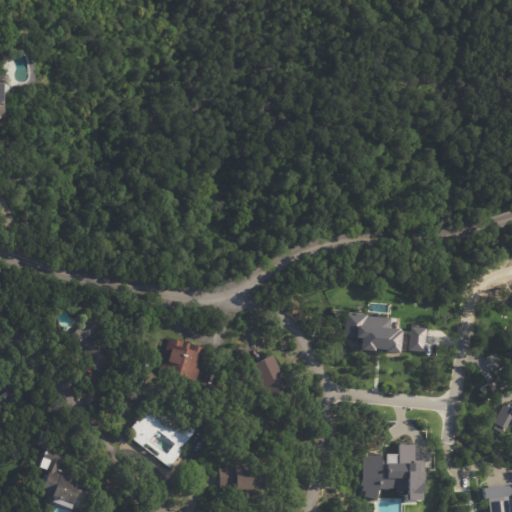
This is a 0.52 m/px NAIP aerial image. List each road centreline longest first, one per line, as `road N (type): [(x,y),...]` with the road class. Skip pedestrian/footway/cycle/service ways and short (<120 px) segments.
road 1 (tertiary): [(511,217),(315,247),(224,294),(111,285),(0,256)]
road 2 (residential): [(205,511),(134,490),(108,434),(0,313)]
road 3 (residential): [(224,294),(296,323),(332,394),(315,511)]
